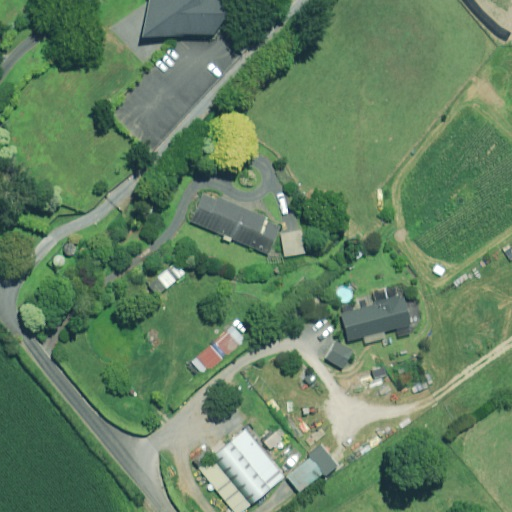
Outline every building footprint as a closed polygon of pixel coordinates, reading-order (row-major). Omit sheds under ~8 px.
[(155,0),(149,41),(185,38),(219,38),(234,18),(222,0),(155,0)] [(156,205),(147,199),(141,207),(150,214),(156,205)] [(193,204),(180,233),(255,266),(267,237),(193,204)] [(303,256),(302,232),(283,232),(284,256),(303,256)] [(358,264),(367,252),(359,245),(349,258),(358,264)] [(177,281),(167,271),(150,286),(159,297),(177,281)] [(401,305),(337,320),(343,347),(407,332),(401,305)] [(343,358),(331,350),(326,360),(337,367),(343,358)] [(232,434),(186,470),(218,511),(234,511),(271,483),(232,434)] [(301,467),(289,477),(299,488),(310,478),(301,467)]
